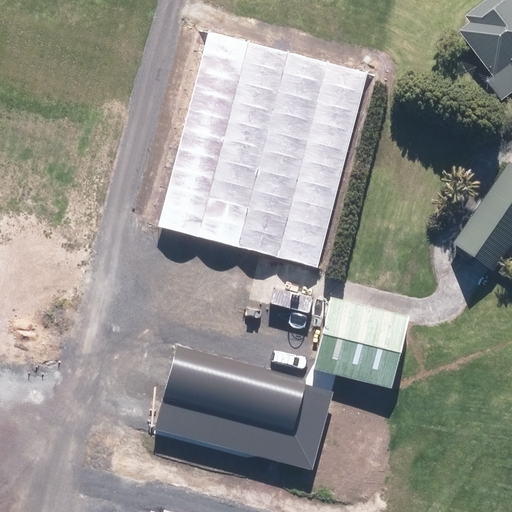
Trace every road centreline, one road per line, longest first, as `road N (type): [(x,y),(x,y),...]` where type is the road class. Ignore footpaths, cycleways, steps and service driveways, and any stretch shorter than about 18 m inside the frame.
road 1 (track): [(48,511),(182,0)]
road 2 (track): [(511,139),(450,209),(440,278),(421,302),(382,301),(119,245)]
